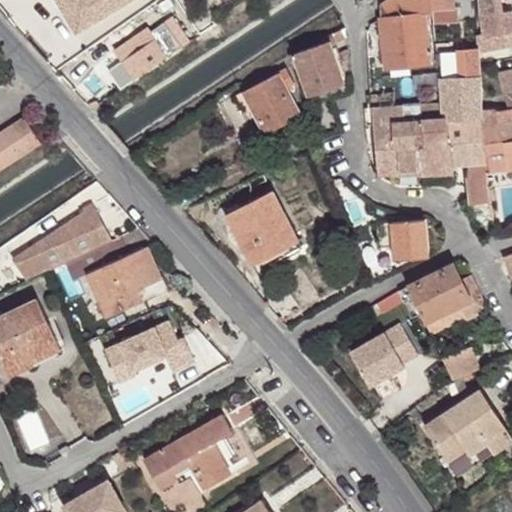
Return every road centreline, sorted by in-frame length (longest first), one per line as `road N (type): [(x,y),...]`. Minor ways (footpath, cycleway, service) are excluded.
road 1 (residential): [(43,84),(275,345)]
road 2 (residential): [(0,449),(22,482),(42,482),(275,345)]
road 3 (residential): [(471,250),(439,211),(378,191),(360,173),(352,136),(360,77),(344,0)]
road 4 (residential): [(275,345),(471,250)]
road 5 (residential): [(275,345),(407,511)]
